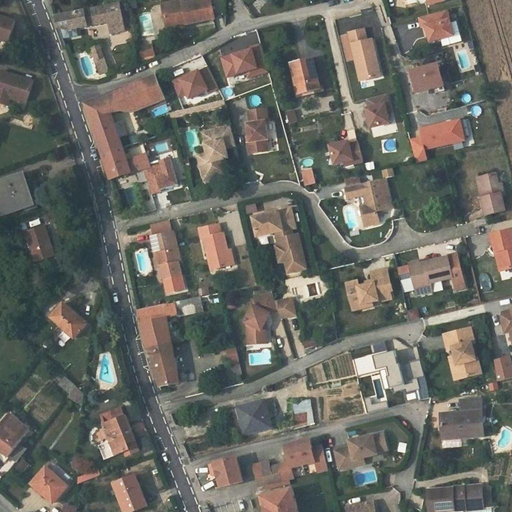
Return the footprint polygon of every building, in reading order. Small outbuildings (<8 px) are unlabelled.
[(163,5),(167,26),(187,21),(187,24),(215,19),(211,0),(202,0),(185,4),(184,1),(163,5)] [(56,17),(60,28),(70,31),(109,22),(111,34),(126,31),(121,4),(56,17)] [(451,22),(448,9),(419,17),(422,28),(427,27),(431,42),(440,40),(455,36),(451,22)] [(0,17),(0,40),(9,44),(16,23),(0,17)] [(455,36),(440,40),(442,47),(462,41),(456,21),(451,22),(455,36)] [(349,33),(361,82),(378,78),(373,57),(376,56),(373,40),(368,41),(365,30),(349,33)] [(228,77),(247,72),(249,78),(270,72),(263,45),(252,48),(253,51),(223,59),(228,77)] [(100,46),(92,49),(99,71),(102,70),(103,74),(110,72),(100,46)] [(154,56),(152,46),(139,49),(142,59),(154,56)] [(313,60),(292,65),(299,95),(320,89),(313,60)] [(416,93),(435,88),(435,87),(443,85),(438,64),(410,71),(416,93)] [(191,76),(182,80),(181,79),(173,83),(179,98),(188,94),(190,99),(208,90),(210,93),(219,89),(209,68),(200,73),(200,72),(191,76)] [(0,102),(9,105),(11,98),(13,94),(29,99),(35,81),(3,71),(0,80),(0,102)] [(156,76),(85,104),(88,116),(94,117),(112,113),(122,112),(133,114),(166,101),(156,76)] [(435,87),(435,88),(436,94),(445,91),(443,85),(435,87)] [(13,94),(11,98),(27,104),(29,99),(13,94)] [(387,115),(385,106),(389,105),(387,96),(368,100),(370,109),(367,110),(371,129),(390,124),(387,115)] [(226,106),(225,101),(170,114),(172,119),(226,106)] [(251,142),(253,153),(268,151),(266,139),(268,139),(265,121),(267,121),(265,107),(247,110),(249,123),(247,124),(248,135),(249,142),(251,142)] [(294,109),(286,111),(289,123),(298,121),(294,109)] [(101,129),(115,123),(112,113),(94,117),(88,116),(90,121),(93,130),(97,126),(101,129)] [(415,139),(421,162),(427,160),(425,150),(465,140),(460,120),(420,129),(422,138),(415,139)] [(116,124),(120,138),(127,136),(122,122),(116,124)] [(132,173),(128,161),(120,138),(116,124),(115,123),(101,129),(97,126),(93,130),(99,146),(111,180),(132,173)] [(210,163),(201,165),(205,180),(228,175),(224,159),(228,158),(226,149),(224,140),(234,138),(231,127),(202,133),(207,155),(210,163)] [(224,140),(226,149),(236,147),(234,138),(224,140)] [(415,139),(410,141),(416,163),(421,162),(415,139)] [(344,162),(353,160),(354,164),(363,162),(359,142),(350,145),(349,142),(330,146),(335,165),(344,162)] [(137,154),(146,152),(143,143),(135,145),(137,154)] [(147,155),(128,161),(132,173),(135,172),(132,164),(149,159),(147,155)] [(210,163),(207,155),(199,157),(201,165),(210,163)] [(151,167),(145,169),(152,194),(162,192),(161,190),(179,185),(171,158),(160,161),(161,165),(151,167)] [(132,164),(135,172),(145,169),(151,167),(149,159),(132,164)] [(392,167),(382,170),(384,178),(394,175),(392,167)] [(313,170),(303,173),(306,186),(316,183),(313,170)] [(496,173),(480,177),(485,197),(482,198),(486,216),(505,210),(501,194),(505,193),(502,183),(499,184),(496,173)] [(21,175),(0,182),(0,206),(3,215),(34,205),(29,190),(26,191),(21,175)] [(361,185),(358,176),(357,176),(347,178),(349,188),(361,185)] [(371,205),(367,206),(361,207),(366,227),(380,223),(377,211),(392,208),(386,179),(361,185),(349,188),(346,189),(349,198),(365,195),(368,194),(371,205)] [(276,233),(279,247),(289,252),(290,255),(285,261),(287,269),(295,267),(296,272),(306,269),(299,236),(294,237),(292,229),(297,229),(292,209),(253,218),(257,237),(276,233)] [(152,226),(154,236),(172,232),(169,222),(152,226)] [(18,223),(0,229),(3,238),(21,232),(18,223)] [(211,269),(231,265),(228,251),(224,233),(221,234),(219,224),(199,229),(201,239),(204,239),(211,269)] [(44,226),(26,232),(35,262),(54,256),(44,226)] [(491,234),(495,252),(500,251),(505,271),(511,268),(511,230),(491,234)] [(158,251),(161,266),(165,279),(182,275),(178,262),(182,261),(174,232),(172,232),(154,236),(152,237),(156,252),(158,251)] [(490,251),(486,235),(469,238),(473,255),(490,251)] [(279,263),(285,261),(290,255),(289,252),(279,247),(276,248),(279,263)] [(500,272),(505,271),(500,251),(495,252),(500,272)] [(415,288),(416,292),(429,289),(428,284),(451,279),(453,291),(463,289),(455,255),(446,257),(446,258),(428,263),(429,265),(420,267),(419,262),(409,264),(410,267),(415,288)] [(415,288),(410,267),(398,270),(403,291),(415,288)] [(346,284),(351,306),(362,303),(362,305),(372,303),(383,300),(383,301),(392,299),(388,285),(391,284),(387,269),(372,273),(374,283),(359,287),(357,281),(346,284)] [(262,330),(266,322),(270,313),(278,311),(275,303),(272,293),(251,300),(253,304),(244,321),(246,322),(248,344),(263,342),(262,330)] [(201,298),(184,301),(187,314),(190,314),(204,310),(201,298)] [(291,299),(286,300),(290,316),(295,315),(291,299)] [(290,316),(286,300),(275,303),(278,311),(280,318),(290,316)] [(141,324),(168,318),(187,314),(184,301),(138,311),(141,324)] [(87,325),(63,303),(51,317),(75,339),(87,325)] [(373,306),(372,303),(362,305),(362,303),(351,306),(353,311),(373,306)] [(503,318),(505,327),(511,325),(511,326),(511,308),(503,311),(503,318)] [(417,309),(408,311),(410,320),(419,318),(417,309)] [(147,348),(149,349),(173,344),(184,341),(181,333),(180,333),(179,328),(170,331),(168,318),(141,324),(144,335),(147,348)] [(18,333),(17,332),(9,325),(5,330),(13,338),(18,333)] [(449,349),(476,343),(473,329),(446,336),(449,349)] [(317,336),(303,340),(305,349),(319,345),(317,336)] [(377,355),(390,352),(387,342),(375,345),(377,355)] [(455,349),(458,357),(459,365),(462,364),(465,379),(483,374),(480,359),(478,360),(474,344),(476,344),(476,343),(449,349),(450,350),(455,349)] [(173,344),(149,349),(151,351),(155,361),(152,362),(160,388),(188,382),(186,374),(179,375),(173,344)] [(235,347),(227,348),(230,362),(238,360),(235,347)] [(421,362),(407,365),(406,364),(401,366),(399,366),(397,359),(399,359),(398,352),(390,354),(390,352),(377,355),(366,358),(355,361),(359,376),(388,369),(394,390),(395,395),(404,392),(410,391),(411,393),(424,390),(427,400),(431,398),(421,362)] [(459,365),(458,357),(452,358),(458,380),(465,379),(462,364),(459,365)] [(511,365),(511,361),(495,365),(498,382),(511,378),(511,365)] [(232,375),(241,374),(239,362),(231,364),(232,375)] [(388,369),(359,376),(359,378),(380,373),(385,392),(394,390),(388,369)] [(77,386),(66,377),(59,385),(70,394),(77,386)] [(68,397),(83,406),(85,393),(77,386),(70,394),(68,397)] [(410,391),(404,392),(407,405),(427,400),(424,390),(411,393),(410,391)] [(365,401),(368,415),(383,411),(382,405),(374,407),(373,406),(372,399),(365,401)] [(314,424),(310,400),(293,403),(297,426),(314,424)] [(483,437),(481,400),(461,402),(462,414),(442,415),(443,440),(483,437)] [(265,401),(238,408),(246,435),(272,428),(265,401)] [(382,405),(383,411),(390,409),(388,402),(373,406),(374,407),(382,405)] [(105,424),(124,417),(120,408),(101,415),(105,424)] [(246,435),(238,408),(232,410),(239,437),(246,435)] [(0,449),(0,450),(9,458),(31,430),(10,413),(0,425),(0,448),(1,449),(0,449)] [(124,417),(105,424),(104,425),(117,455),(126,452),(128,456),(139,451),(125,416),(124,417)] [(391,451),(387,434),(373,438),(377,454),(391,451)] [(355,461),(363,459),(378,455),(377,454),(373,438),(373,437),(350,443),(351,448),(335,452),(340,471),(356,466),(355,461)] [(269,462),(254,466),(259,487),(265,485),(289,479),(328,470),(324,450),(322,451),(321,446),(313,448),(311,441),(285,448),(287,454),(284,454),(287,465),(271,469),(269,462)] [(0,449),(1,449),(0,448),(0,458),(5,463),(9,458),(0,450),(0,449)] [(24,473),(29,462),(20,458),(15,469),(24,473)] [(217,470),(212,471),(214,480),(219,478),(221,488),(243,482),(237,458),(215,463),(217,470)] [(49,494),(56,500),(69,486),(68,485),(73,480),(51,461),(31,484),(46,497),(49,494)] [(80,483),(100,474),(99,471),(88,475),(88,474),(78,478),(80,483)] [(135,475),(113,484),(124,511),(132,511),(146,507),(141,494),(142,494),(135,475)] [(289,479),(265,485),(267,491),(291,485),(289,479)] [(437,511),(441,511),(440,511),(464,511),(464,510),(483,509),(482,486),(428,490),(430,511),(437,511)] [(298,511),(293,489),(261,497),(264,511),(298,511)] [(49,494),(46,497),(53,503),(56,500),(49,494)] [(378,511),(375,500),(349,507),(350,511),(378,511)]
